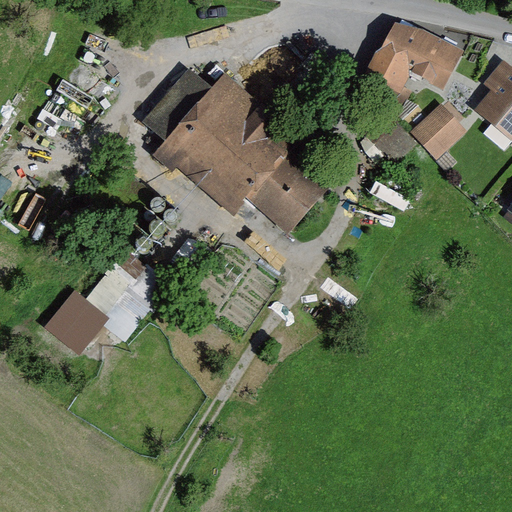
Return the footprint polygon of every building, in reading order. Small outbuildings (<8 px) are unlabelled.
[(442,94),(462,54),(422,34),(392,27),(363,85),(397,102),(408,75),(442,94)] [(511,65),(503,57),(479,82),(495,97),(478,115),(511,145),(511,65)] [(187,69),(141,120),(169,144),(157,157),(231,223),(244,208),(284,244),(340,183),(222,78),(211,90),(187,69)] [(441,106),(410,135),(437,164),(468,136),(441,106)] [(87,299),(77,291),(46,328),(82,358),(107,327),(126,342),(168,290),(124,254),(87,299)]
